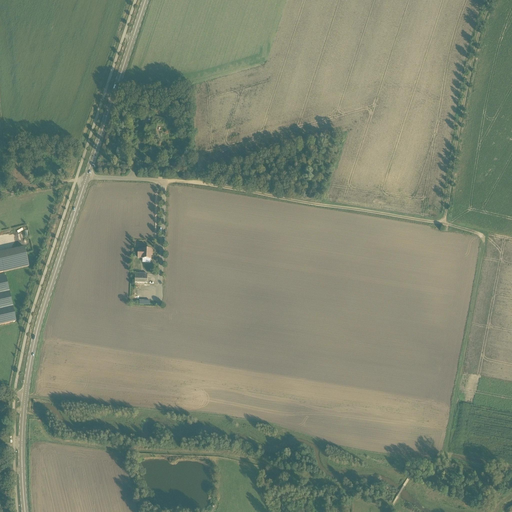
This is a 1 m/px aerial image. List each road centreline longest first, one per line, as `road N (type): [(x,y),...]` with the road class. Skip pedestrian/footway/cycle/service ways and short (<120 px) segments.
road 1 (primary): [(25,394),(37,332),(147,0)]
road 2 (track): [(87,175),(185,180),(442,220)]
road 3 (track): [(442,463),(484,243),(442,220)]
road 4 (track): [(442,220),(490,0)]
